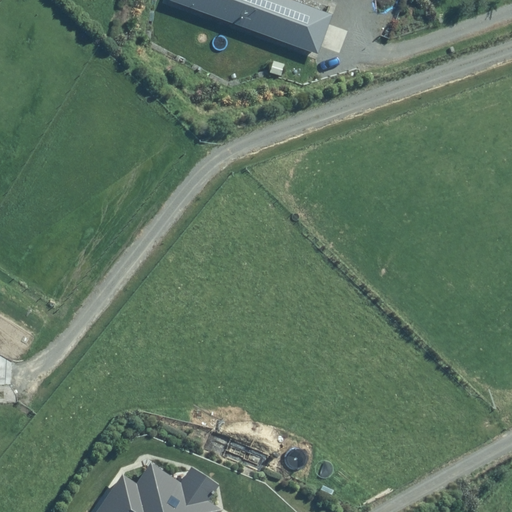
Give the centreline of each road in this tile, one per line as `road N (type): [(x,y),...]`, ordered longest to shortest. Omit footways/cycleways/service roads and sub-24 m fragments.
road 1 (unknown): [(511,17),(365,62),(255,107),(171,176),(134,216),(101,273),(64,309),(0,349)]
road 2 (unknown): [(350,511),(511,425)]
